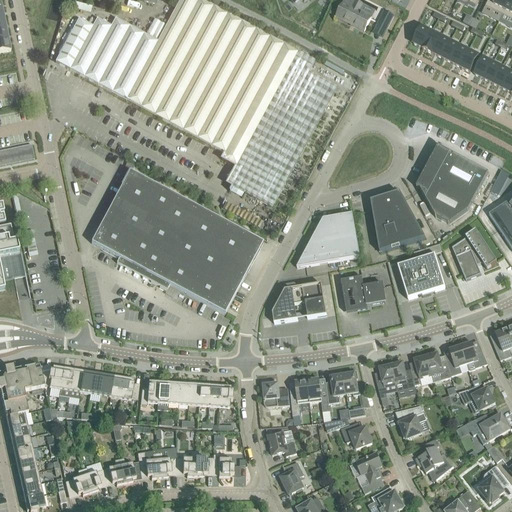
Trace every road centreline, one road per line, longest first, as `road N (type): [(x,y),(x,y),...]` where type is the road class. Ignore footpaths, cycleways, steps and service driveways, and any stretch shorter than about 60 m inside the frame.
road 1 (unclassified): [(351,123),(386,127),(397,138),(400,162),(382,183),(307,203)]
road 2 (unclassified): [(86,345),(52,170)]
road 3 (residential): [(426,511),(387,436),(360,348)]
road 4 (unclassified): [(246,361),(248,320),(307,203)]
road 5 (residential): [(374,83),(225,0)]
road 6 (residential): [(93,511),(160,496),(261,495)]
road 7 (tertiary): [(86,345),(246,361)]
road 8 (residential): [(46,140),(17,0)]
road 9 (residential): [(389,64),(511,125)]
road 10 (residential): [(261,495),(247,425),(246,361)]
